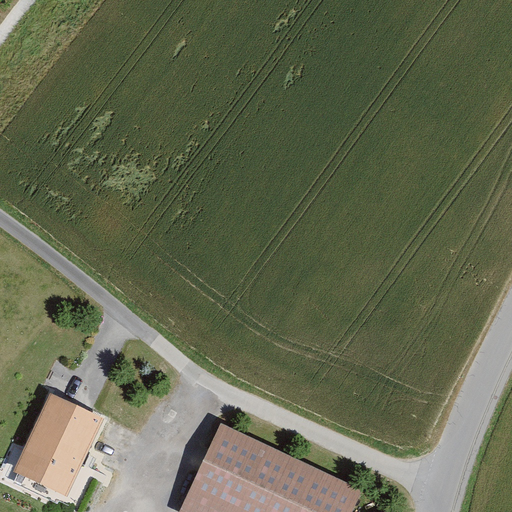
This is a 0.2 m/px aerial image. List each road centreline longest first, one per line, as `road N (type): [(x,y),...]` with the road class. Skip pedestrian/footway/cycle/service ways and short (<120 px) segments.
road 1 (unclassified): [(435,487),(193,381),(0,243)]
road 2 (residential): [(435,487),(511,329)]
